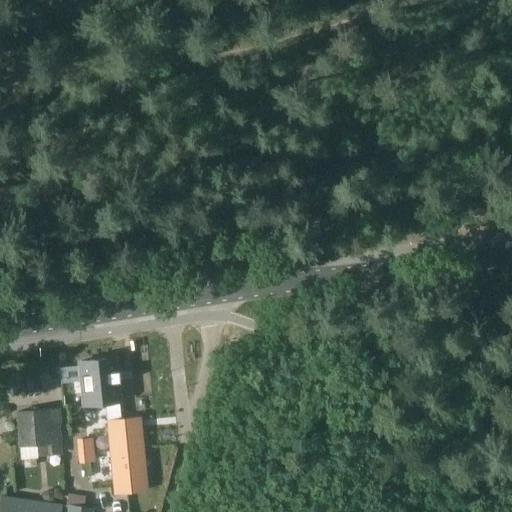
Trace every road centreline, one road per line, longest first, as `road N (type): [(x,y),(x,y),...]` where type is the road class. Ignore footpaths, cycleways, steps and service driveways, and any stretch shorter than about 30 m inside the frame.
road 1 (secondary): [(511,253),(206,296)]
road 2 (residential): [(206,296),(209,357),(167,511)]
road 3 (track): [(482,301),(463,511)]
road 4 (secondary): [(206,296),(0,330)]
